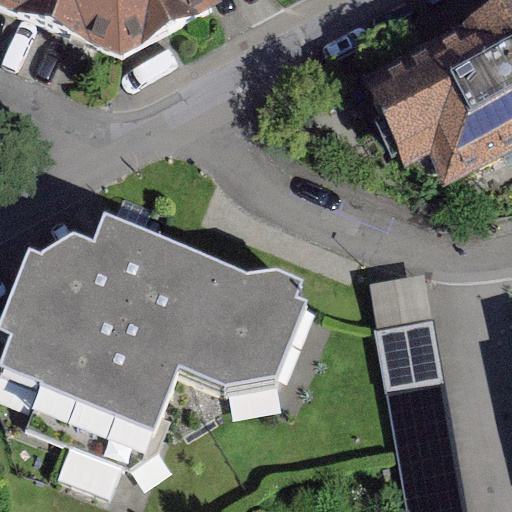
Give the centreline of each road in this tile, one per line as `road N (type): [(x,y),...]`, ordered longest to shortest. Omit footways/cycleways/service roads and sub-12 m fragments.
road 1 (unclassified): [(511,255),(393,255),(134,147)]
road 2 (unclassified): [(412,0),(134,147)]
road 3 (unclassified): [(134,147),(0,219)]
road 4 (unclassified): [(134,147),(0,86)]
